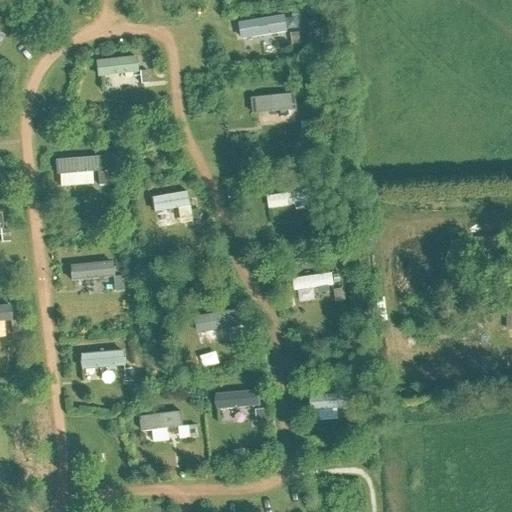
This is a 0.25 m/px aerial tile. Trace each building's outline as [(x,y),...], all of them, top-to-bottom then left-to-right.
[(210,52),(268,40),(264,19),(206,31),(210,52)] [(299,32),(290,34),(292,47),(301,46),(299,32)] [(106,65),(62,69),(64,90),(107,87),(106,65)] [(147,71),(138,73),(140,85),(149,84),(147,71)] [(310,84),(297,85),(298,95),(311,93),(310,84)] [(262,122),(261,104),(224,106),(225,124),(262,122)] [(68,186),(67,167),(33,168),(34,187),(68,186)] [(106,173),(97,174),(98,185),(107,184),(106,173)] [(322,176),(309,177),(310,187),(323,186),(322,176)] [(122,226),(158,216),(154,200),(118,211),(122,226)] [(197,209),(188,210),(190,222),(199,220),(197,209)] [(472,239),(473,282),(493,281),(492,254),(501,254),(500,238),(472,239)] [(122,277),(112,278),(113,292),(123,291),(122,277)] [(261,285),(261,297),(301,295),(300,282),(261,285)] [(343,289),(335,290),(336,302),(344,301),(343,289)] [(250,314),(243,316),(245,330),(253,329),(250,314)] [(204,318),(174,323),(178,343),(208,337),(204,318)] [(18,321),(10,322),(11,335),(19,334),(18,321)] [(132,370),(123,370),(124,383),(132,383),(132,370)] [(265,409),(255,410),(256,423),(265,422),(265,409)] [(359,416),(350,416),(351,429),(360,428),(359,416)] [(115,424),(115,440),(151,439),(150,423),(115,424)] [(196,425),(188,426),(189,438),(197,437),(196,425)]
